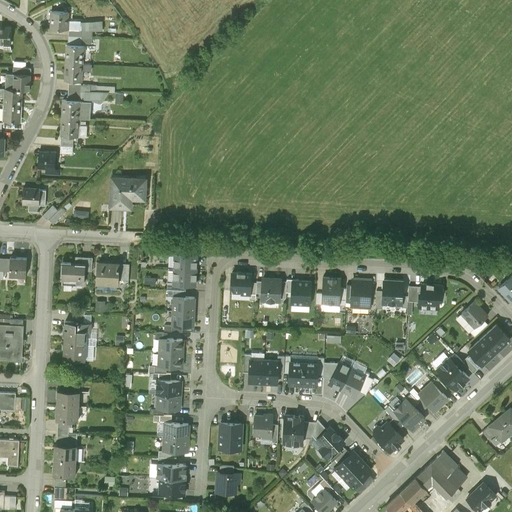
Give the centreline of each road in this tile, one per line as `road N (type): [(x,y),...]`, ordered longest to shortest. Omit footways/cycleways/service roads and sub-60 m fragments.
road 1 (residential): [(511,318),(466,277),(425,266),(234,256),(215,273),(209,393)]
road 2 (residential): [(0,189),(48,87),(40,40),(0,3)]
road 3 (residential): [(209,393),(329,407),(393,474)]
road 4 (residential): [(393,474),(511,366)]
road 5 (residential): [(46,237),(40,381)]
